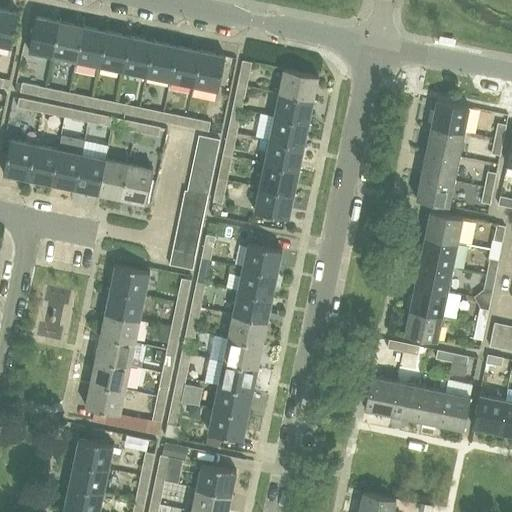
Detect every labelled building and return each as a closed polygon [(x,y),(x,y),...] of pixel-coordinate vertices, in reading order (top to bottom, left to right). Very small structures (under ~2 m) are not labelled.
[(0,7),(0,44),(11,46),(18,12),(0,7)] [(53,55),(60,20),(36,15),(28,50),(53,55)] [(76,60),(83,25),(60,20),(53,55),(76,60)] [(100,65),(107,30),(83,25),(76,60),(100,65)] [(123,70),(130,35),(107,30),(100,65),(123,70)] [(147,75),(154,40),(130,35),(123,70),(147,75)] [(455,38),(439,35),(437,42),(454,45),(455,38)] [(170,80),(177,45),(154,40),(147,75),(170,80)] [(194,85),(201,50),(177,45),(170,80),(194,85)] [(201,50),(194,85),(218,90),(225,55),(201,50)] [(238,83),(247,85),(252,62),(243,60),(238,83)] [(279,92),(313,99),(318,75),(284,68),(279,92)] [(9,79),(0,77),(0,87),(7,89),(9,79)] [(44,96),(46,87),(22,83),(20,91),(44,96)] [(242,109),(247,85),(238,83),(233,107),(242,109)] [(68,101),(69,92),(46,87),(44,96),(68,101)] [(91,106),(93,97),(69,92),(68,101),(91,106)] [(308,123),(313,99),(279,92),(274,115),(308,123)] [(36,111),(41,112),(43,102),(19,97),(19,98),(17,107),(36,111)] [(115,111),(116,102),(93,97),(91,106),(115,111)] [(432,124),(464,131),(469,106),(437,99),(432,124)] [(64,117),(66,107),(43,102),(41,112),(64,117)] [(138,116),(140,107),(116,102),(115,111),(138,116)] [(88,122),(90,112),(66,107),(64,117),(88,122)] [(163,112),(148,109),(140,107),(138,116),(162,121),(163,112)] [(237,132),(242,109),(233,107),(228,130),(237,132)] [(109,136),(111,126),(113,117),(90,112),(88,122),(95,123),(93,132),(109,136)] [(185,125),(187,117),(163,112),(162,121),(185,125)] [(303,146),(308,123),(274,115),(269,139),(303,146)] [(133,140),(135,131),(137,122),(113,117),(111,126),(121,129),(120,138),(133,140)] [(187,117),(185,125),(209,130),(210,122),(187,117)] [(137,122),(135,131),(158,136),(160,127),(137,122)] [(494,137),(503,139),(506,125),(497,123),(494,137)] [(459,155),(464,131),(432,124),(427,149),(459,155)] [(232,156),(237,132),(228,130),(223,154),(232,156)] [(196,146),(217,150),(220,139),(198,134),(196,146)] [(500,155),(503,139),(494,137),(491,153),(500,155)] [(27,178),(34,143),(10,138),(3,173),(27,178)] [(299,170),(303,146),(269,139),(264,162),(299,170)] [(51,183),(58,148),(34,143),(27,178),(51,183)] [(215,161),(217,150),(196,146),(194,157),(215,161)] [(74,188),(81,153),(58,148),(51,183),(74,188)] [(454,179),(459,155),(427,149),(422,173),(454,179)] [(97,192),(105,158),(81,153),(74,188),(97,192)] [(227,179),(232,156),(223,154),(218,177),(227,179)] [(213,172),(215,161),(194,157),(192,167),(213,172)] [(121,197),(128,163),(105,158),(97,192),(121,197)] [(294,193),(299,170),(264,162),(259,186),(294,193)] [(128,163),(121,197),(145,202),(153,168),(128,163)] [(210,182),(213,172),(192,167),(189,178),(210,182)] [(485,186),(493,188),(496,173),(487,172),(485,186)] [(449,205),(454,179),(422,173),(416,198),(449,205)] [(222,203),(227,179),(218,177),(213,201),(222,203)] [(208,194),(210,182),(189,178),(187,190),(208,194)] [(289,217),(294,193),(259,186),(254,210),(289,217)] [(490,203),(493,188),(485,186),(481,202),(490,203)] [(208,194),(187,190),(185,189),(182,201),(206,206),(208,194)] [(511,197),(500,195),(498,204),(511,206),(511,197)] [(203,217),(206,206),(182,201),(180,213),(203,217)] [(425,235),(457,242),(462,216),(430,210),(425,235)] [(201,229),(203,217),(180,213),(177,224),(201,229)] [(198,240),(201,229),(177,224),(175,236),(198,240)] [(506,226),(497,224),(494,240),(502,241),(506,226)] [(201,257),(210,259),(215,236),(206,234),(201,257)] [(452,266),(457,242),(425,235),(420,259),(452,266)] [(195,257),(198,240),(175,236),(172,252),(195,257)] [(242,266),(277,273),(282,249),(247,242),(242,266)] [(172,252),(169,264),(193,269),(195,257),(172,252)] [(205,282),(210,259),(201,257),(197,281),(205,282)] [(447,290),(452,266),(420,259),(415,284),(447,290)] [(487,273),(495,275),(498,260),(490,259),(487,273)] [(110,287),(145,295),(150,270),(115,263),(110,287)] [(272,296),(277,273),(242,266),(237,289),(272,296)] [(492,291),(495,275),(487,273),(483,289),(492,291)] [(177,301),(186,303),(191,279),(182,278),(177,301)] [(200,306),(205,282),(197,281),(192,304),(200,306)] [(442,314),(447,290),(415,284),(410,308),(442,314)] [(140,318),(145,295),(110,287),(105,311),(140,318)] [(267,320),(272,296),(237,289),(232,313),(267,320)] [(181,327),(186,303),(177,301),(172,325),(181,327)] [(195,329),(200,306),(192,304),(187,328),(195,329)] [(477,322),(485,323),(488,308),(480,307),(477,322)] [(437,340),(442,314),(410,308),(405,333),(437,340)] [(135,342),(140,318),(105,311),(100,334),(135,342)] [(262,343),(267,320),(232,313),(227,336),(262,343)] [(482,339),(485,323),(477,322),(474,337),(482,339)] [(501,348),(506,324),(494,322),(489,345),(501,348)] [(511,350),(511,348),(511,325),(506,324),(501,348),(511,350)] [(176,350),(181,327),(172,325),(167,348),(176,350)] [(192,344),(195,329),(187,328),(182,351),(190,353),(202,356),(204,346),(192,344)] [(130,365),(135,342),(100,334),(95,358),(130,365)] [(257,367),(262,343),(227,336),(223,360),(257,367)] [(402,351),(404,342),(389,339),(388,348),(402,351)] [(404,342),(402,351),(418,354),(420,346),(404,342)] [(171,374),(176,350),(167,348),(162,372),(171,374)] [(451,361),(453,352),(438,349),(436,358),(451,361)] [(186,376),(190,353),(182,351),(177,375),(186,376)] [(453,352),(451,361),(467,365),(469,356),(453,352)] [(488,354),(486,363),(501,366),(503,357),(488,354)] [(125,389),(130,365),(95,358),(90,381),(125,389)] [(252,390),(257,367),(223,360),(218,383),(252,390)] [(166,397),(171,374),(162,372),(158,395),(166,397)] [(185,381),(186,376),(177,375),(172,398),(181,400),(185,381)] [(390,413),(396,380),(371,375),(364,407),(390,413)] [(414,418),(421,385),(396,380),(390,413),(414,418)] [(120,413),(125,389),(90,381),(85,405),(120,413)] [(205,386),(185,381),(181,400),(201,404),(205,386)] [(248,414),(252,390),(218,383),(213,407),(248,414)] [(438,423),(445,390),(421,385),(414,418),(438,423)] [(445,390),(438,423),(463,428),(470,396),(445,390)] [(498,431),(505,399),(479,394),(472,426),(498,431)] [(161,421),(166,397),(158,395),(156,402),(153,419),(161,421)] [(176,424),(181,400),(172,398),(167,422),(176,424)] [(511,434),(511,400),(505,399),(498,431),(511,434)] [(242,438),(248,414),(213,407),(208,431),(242,438)] [(106,423),(108,410),(95,408),(95,409),(92,420),(102,422),(103,422),(106,423)] [(73,461),(108,468),(113,444),(78,437),(73,461)] [(186,459),(188,447),(188,446),(165,441),(165,442),(163,449),(162,454),(186,459)] [(140,475),(149,477),(154,453),(145,452),(140,475)] [(155,478),(164,480),(169,457),(160,455),(155,478)] [(103,492),(108,468),(73,461),(68,484),(103,492)] [(196,486),(231,494),(236,469),(201,462),(196,486)] [(144,500),(149,477),(140,475),(135,498),(144,500)] [(159,503),(164,480),(155,478),(150,501),(159,503)] [(83,511),(99,511),(103,492),(68,484),(64,508),(83,511)] [(201,511),(227,511),(231,494),(196,486),(191,510),(201,511)] [(358,511),(392,511),(396,498),(363,491),(358,511)] [(141,511),(144,500),(135,498),(132,511),(141,511)] [(157,511),(159,503),(150,501),(147,511),(157,511)]
